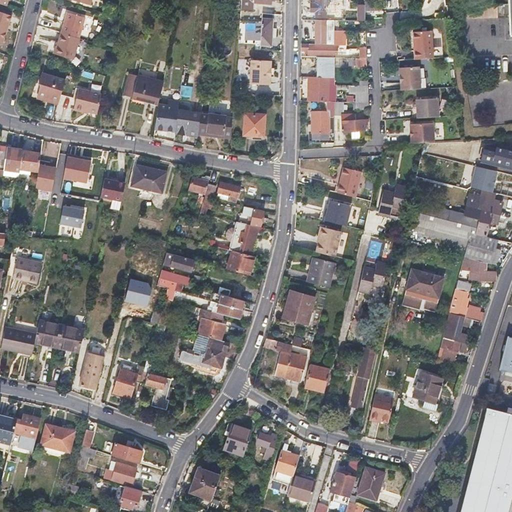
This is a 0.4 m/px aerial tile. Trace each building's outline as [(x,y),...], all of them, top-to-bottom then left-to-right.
[(255,9),(255,4),(255,0),(266,0),(273,1),(272,0),(241,0),(241,8),(255,9)] [(311,11),(314,11),(316,11),(316,17),(326,18),(326,11),(332,11),(332,5),(347,5),(347,0),(315,0),(315,5),(311,5),(311,11)] [(364,0),(365,4),(366,10),(383,9),(381,0),(364,0)] [(498,18),(498,11),(498,5),(463,6),(464,20),(498,18)] [(11,16),(0,12),(0,42),(2,43),(11,16)] [(67,13),(61,33),(78,38),(84,18),(67,13)] [(260,44),(266,45),(272,45),(273,18),(262,17),(260,44)] [(316,44),(335,44),(335,32),(326,32),(326,23),(316,23),(316,32),(313,32),(313,38),(316,38),(316,44)] [(335,32),(335,44),(316,44),(301,44),(301,51),(304,51),(304,54),(326,54),(338,54),(338,45),(345,45),(345,31),(335,31),(335,32)] [(413,33),(415,61),(419,60),(433,59),(431,31),(413,33)] [(73,59),(79,39),(78,38),(61,33),(57,46),(56,46),(53,54),(73,59)] [(320,77),(335,77),(336,77),(336,57),(321,57),(320,71),(320,77)] [(362,58),(357,57),(351,57),(351,64),(358,64),(358,65),(369,65),(368,58),(362,58)] [(271,60),(251,60),(250,83),(270,84),(270,76),(271,68),(271,60)] [(182,75),(188,76),(195,77),(196,69),(183,67),(182,75)] [(401,84),(401,91),(415,90),(420,90),(419,68),(400,70),(400,77),(403,77),(403,84),(401,84)] [(59,102),(65,80),(42,73),(39,84),(41,85),(38,95),(59,102)] [(133,97),(138,76),(130,73),(125,95),(133,97)] [(159,103),(161,93),(164,82),(138,76),(133,97),(159,103)] [(335,84),(335,77),(320,77),(309,77),(308,102),(327,101),(336,101),(336,84),(335,84)] [(180,92),(179,100),(190,102),(193,88),(181,86),(180,92)] [(96,114),(101,94),(87,91),(79,89),(73,110),(83,112),(83,111),(96,114)] [(170,99),(179,100),(180,92),(171,91),(170,99)] [(59,102),(38,95),(37,98),(58,105),(59,102)] [(176,128),(177,114),(178,110),(179,101),(168,99),(168,105),(158,104),(155,128),(175,131),(176,128)] [(436,99),(416,101),(416,119),(437,117),(436,99)] [(335,115),(336,101),(327,101),(327,110),(313,111),(313,133),(310,133),(310,142),(335,141),(335,133),(330,132),(330,115),(335,115)] [(266,107),(256,106),(246,106),(244,134),(263,136),(266,107)] [(178,110),(177,114),(176,128),(175,131),(175,134),(186,135),(190,112),(188,112),(189,108),(183,107),(183,111),(178,110)] [(211,111),(203,110),(200,132),(207,134),(207,131),(224,134),(224,136),(231,138),(235,116),(233,115),(229,115),(228,117),(211,114),(211,111)] [(362,119),(362,116),(362,114),(342,115),(343,120),(343,130),(351,130),(359,130),(367,129),(367,119),(362,119)] [(432,143),(431,124),(409,126),(410,134),(411,134),(411,136),(410,137),(410,144),(432,143)] [(359,130),(351,130),(351,138),(359,137),(359,130)] [(23,148),(7,146),(4,169),(19,171),(20,168),(22,152),(23,148)] [(41,154),(22,152),(20,168),(39,171),(41,154)] [(169,174),(154,170),(138,165),(133,186),(163,194),(169,174)] [(337,194),(355,198),(362,173),(344,168),(337,194)] [(205,194),(208,185),(209,181),(194,177),(191,190),(205,194)] [(122,202),(124,193),(126,184),(107,179),(102,198),(113,200),(122,202)] [(238,201),(240,194),(241,187),(222,181),(219,192),(231,195),(229,199),(238,201)] [(216,187),(208,185),(205,194),(204,198),(204,199),(208,200),(212,201),(216,187)] [(402,211),(405,201),(407,191),(396,188),(394,196),(384,194),(379,215),(390,217),(392,209),(402,211)] [(502,203),(469,195),(464,214),(413,202),(408,222),(416,224),(413,234),(435,240),(434,243),(466,251),(465,256),(497,265),(501,250),(496,248),(498,240),(486,237),(489,222),(497,224),(502,203)] [(211,208),(213,201),(212,201),(208,200),(204,199),(203,204),(200,212),(206,214),(207,206),(211,208)] [(120,211),(122,202),(113,200),(111,209),(120,211)] [(324,213),(322,221),(346,227),(351,207),(330,202),(327,214),(324,213)] [(245,205),(244,208),(243,212),(250,214),(248,224),(258,226),(260,227),(264,210),(245,205)] [(236,221),(229,249),(233,251),(244,254),(250,255),(258,226),(248,224),(236,221)] [(335,258),(341,233),(321,228),(319,238),(320,238),(317,253),(335,258)] [(2,244),(12,245),(14,234),(3,233),(2,242),(2,244)] [(250,255),(244,254),(233,251),(227,269),(250,275),(253,265),(255,257),(250,255)] [(167,252),(166,257),(164,262),(192,270),(195,260),(167,252)] [(12,278),(24,281),(37,283),(41,262),(17,257),(12,278)] [(472,271),(471,275),(471,279),(496,281),(496,272),(485,272),(487,263),(465,257),(461,271),(472,271)] [(308,282),(319,285),(330,287),(336,264),(314,258),(308,282)] [(373,280),(378,282),(383,283),(388,262),(378,259),(376,267),(365,265),(360,286),(371,289),(373,280)] [(174,281),(179,282),(181,276),(162,270),(160,277),(174,281)] [(439,297),(442,287),(444,277),(412,270),(407,290),(439,297)] [(171,289),(174,281),(160,277),(158,285),(169,288),(171,289)] [(179,282),(174,281),(171,289),(177,290),(189,294),(191,287),(179,283),(179,282)] [(456,289),(470,292),(471,285),(458,282),(456,289)] [(171,300),(174,300),(177,290),(171,289),(169,288),(166,298),(171,300)] [(468,298),(470,292),(456,289),(454,298),(459,299),(456,310),(464,312),(466,306),(468,307),(470,299),(468,298)] [(309,324),(313,311),(317,298),(292,290),(284,316),(309,324)] [(219,294),(217,302),(242,310),(245,301),(219,294)] [(159,322),(164,323),(171,300),(166,298),(163,308),(159,322)] [(242,310),(217,302),(216,306),(214,305),(213,312),(224,315),(240,319),(242,310)] [(152,323),(158,325),(159,322),(163,308),(158,307),(152,323)] [(481,317),(482,313),(482,309),(471,307),(469,314),(481,317)] [(222,340),(226,324),(221,323),(224,315),(213,312),(203,309),(200,320),(202,321),(198,333),(222,340)] [(451,311),(450,315),(449,319),(462,322),(464,314),(451,311)] [(39,320),(36,334),(34,342),(57,347),(62,325),(39,320)] [(343,322),(339,321),(335,320),(333,330),(340,332),(343,322)] [(444,335),(464,341),(466,342),(469,334),(455,330),(456,325),(448,323),(444,335)] [(85,330),(62,325),(57,347),(80,352),(85,330)] [(34,342),(36,334),(6,327),(1,348),(31,354),(34,342)] [(462,350),(464,341),(444,335),(438,359),(454,361),(455,354),(446,352),(447,347),(462,350)] [(511,335),(508,335),(500,368),(511,371),(511,335)] [(324,345),(325,345),(323,353),(330,355),(329,362),(333,363),(338,341),(326,338),(324,345)] [(302,377),(305,366),(308,355),(292,351),(293,344),(279,340),(278,348),(282,349),(276,374),(294,379),(295,375),(302,377)] [(204,357),(193,354),(183,351),(180,359),(211,369),(212,365),(221,368),(227,348),(208,343),(204,357)] [(365,407),(378,352),(364,349),(350,411),(361,414),(363,406),(365,407)] [(87,353),(83,366),(79,384),(96,388),(102,364),(104,357),(87,353)] [(326,391),(329,380),(331,368),(312,363),(306,386),(326,391)] [(135,380),(141,382),(144,370),(145,368),(139,366),(137,373),(135,380)] [(120,369),(117,380),(113,392),(130,397),(135,380),(137,373),(120,369)] [(167,409),(169,404),(170,399),(167,398),(170,387),(185,391),(187,383),(177,380),(149,373),(149,371),(144,370),(141,382),(153,386),(152,391),(156,393),(153,405),(167,409)] [(437,402),(441,389),(444,377),(422,371),(415,395),(437,402)] [(395,399),(376,394),(371,417),(389,421),(395,399)] [(511,511),(511,413),(487,407),(459,511),(511,511)] [(11,444),(14,432),(17,417),(0,413),(0,444),(10,447),(11,444)] [(17,417),(14,432),(29,436),(27,445),(34,447),(42,419),(23,414),(22,419),(17,417)] [(75,432),(60,428),(46,425),(41,444),(69,451),(75,432)] [(244,455),(248,443),(252,431),(233,425),(225,449),(244,455)] [(81,447),(88,449),(93,431),(86,429),(81,447)] [(273,437),(269,436),(265,435),(259,452),(266,454),(265,458),(273,460),(281,435),(273,433),(273,437)] [(139,464),(141,458),(143,451),(116,443),(112,456),(139,464)] [(21,446),(11,444),(10,447),(7,461),(18,464),(21,446)] [(96,451),(88,449),(81,447),(79,452),(94,456),(96,451)] [(291,483),(294,474),(295,473),(300,456),(282,450),(277,469),(282,470),(279,479),(291,483)] [(89,457),(79,454),(74,470),(84,473),(89,457)] [(132,485),(134,476),(137,468),(117,463),(112,478),(132,485)] [(221,476),(210,472),(200,468),(191,491),(212,500),(221,476)] [(377,501),(381,487),(386,473),(367,468),(358,495),(377,501)] [(330,489),(351,496),(357,477),(351,476),(348,474),(349,471),(342,469),(341,473),(336,471),(330,489)] [(295,473),(294,474),(291,483),(289,492),(311,498),(317,480),(295,473)] [(124,501),(123,503),(122,505),(132,508),(134,504),(137,505),(141,490),(126,486),(121,500),(124,501)] [(346,511),(354,511),(357,504),(350,501),(346,511)] [(322,511),(325,505),(315,502),(312,511),(322,511)]
